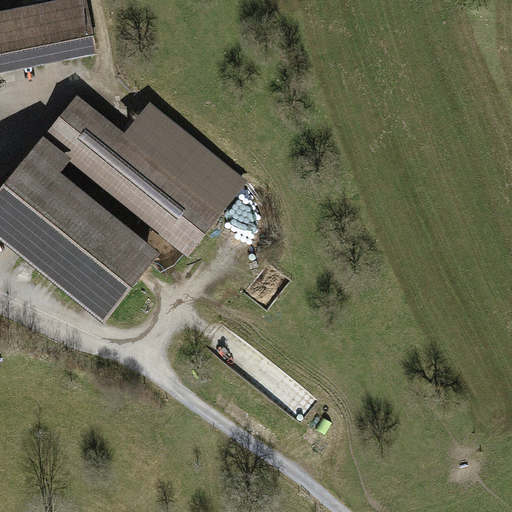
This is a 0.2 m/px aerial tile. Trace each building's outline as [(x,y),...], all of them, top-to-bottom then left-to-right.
[(0,17),(0,69),(14,66),(15,68),(93,53),(82,0),(53,0),(55,7),(0,17)] [(123,143),(76,104),(54,131),(75,149),(70,155),(89,171),(90,169),(189,248),(214,216),(123,143)] [(151,109),(123,143),(214,216),(242,183),(151,109)] [(184,254),(189,248),(90,169),(89,171),(70,155),(75,149),(54,131),(28,164),(149,261),(157,252),(60,174),(69,162),(184,254)] [(28,164),(0,198),(0,225),(108,312),(149,261),(28,164)] [(108,312),(0,225),(0,241),(100,322),(108,312)]
